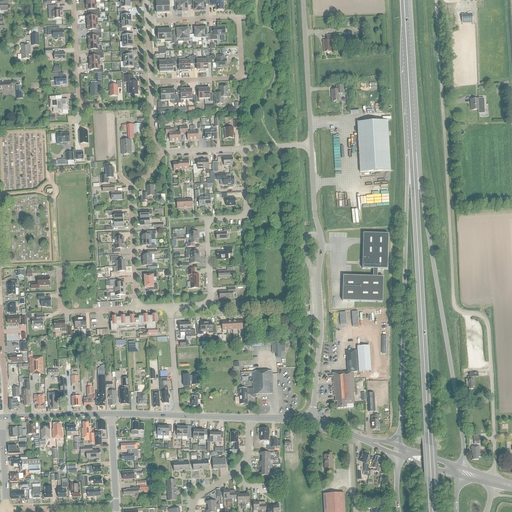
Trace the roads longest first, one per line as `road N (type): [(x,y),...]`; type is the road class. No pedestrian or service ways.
road 1 (trunk): [(432,511),(412,150)]
road 2 (trunk): [(459,468),(461,437),(412,150)]
road 3 (trunk): [(412,150),(397,447)]
road 4 (unclassified): [(311,420),(321,326),(311,144)]
road 5 (residential): [(150,82),(238,78),(238,20),(147,21)]
road 6 (residential): [(169,306),(209,303),(206,229),(213,219),(246,212),(243,148)]
road 7 (trunk): [(412,150),(403,0)]
road 8 (unclassified): [(311,144),(302,0)]
road 9 (unknown): [(309,121),(344,124),(350,173),(346,181),(313,183)]
road 10 (residential): [(135,307),(130,186)]
